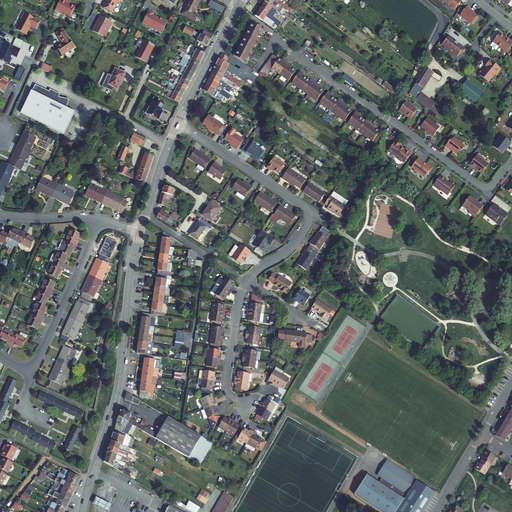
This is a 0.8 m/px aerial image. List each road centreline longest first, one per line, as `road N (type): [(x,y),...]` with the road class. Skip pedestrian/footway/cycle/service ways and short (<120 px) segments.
road 1 (tertiary): [(81,511),(118,385),(140,233)]
road 2 (residential): [(177,122),(308,212),(291,247),(247,280)]
road 3 (residential): [(32,366),(101,220)]
road 4 (residential): [(435,511),(511,382)]
road 5 (residential): [(247,280),(226,384),(247,406)]
road 6 (tertiary): [(177,122),(237,7)]
